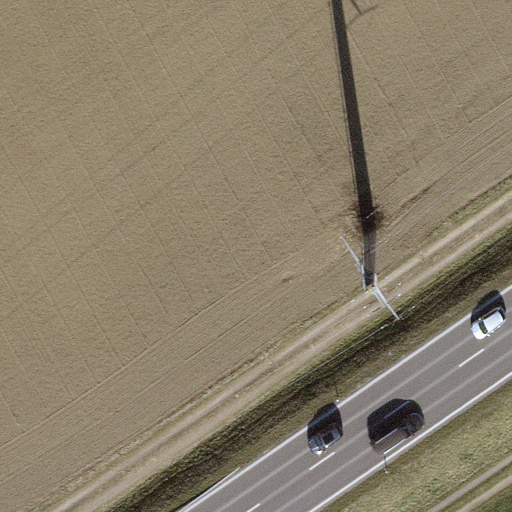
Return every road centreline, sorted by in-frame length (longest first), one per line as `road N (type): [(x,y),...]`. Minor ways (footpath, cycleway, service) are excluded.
road 1 (track): [(511,201),(63,511)]
road 2 (primary): [(247,511),(511,331)]
